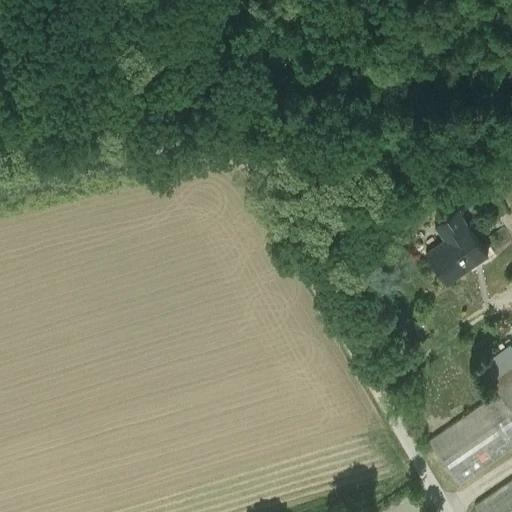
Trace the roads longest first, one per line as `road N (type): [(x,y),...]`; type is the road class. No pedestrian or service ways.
road 1 (track): [(349,341),(296,236),(238,147),(174,148)]
road 2 (unclassified): [(445,511),(349,341)]
road 3 (track): [(174,148),(0,101)]
road 4 (track): [(174,148),(0,187)]
